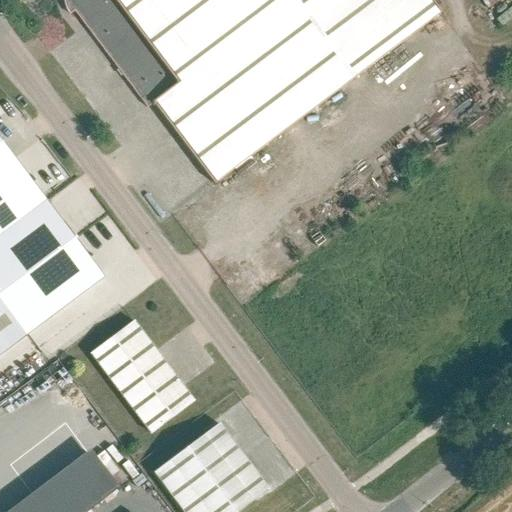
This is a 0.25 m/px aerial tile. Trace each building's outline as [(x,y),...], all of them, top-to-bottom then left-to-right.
[(153,104),(214,186),(440,16),(428,0),(64,0),(65,5),(68,11),(71,15),(74,12),(147,109),(153,104)] [(0,236),(45,203),(0,142),(0,236)] [(45,203),(0,236),(0,356),(103,280),(45,203)] [(151,435),(194,403),(134,322),(90,355),(151,435)] [(239,511),(268,491),(218,425),(154,473),(182,511),(239,511)] [(86,454),(0,510),(0,511),(86,511),(116,493),(105,477),(115,470),(103,452),(90,460),(86,454)]
